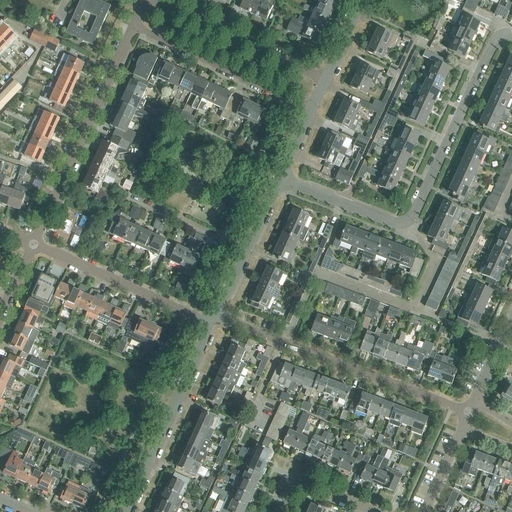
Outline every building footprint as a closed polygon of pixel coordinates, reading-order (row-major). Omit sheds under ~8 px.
[(65,34),(92,47),(110,7),(96,0),(80,0),(73,17),(80,20),(84,12),(97,18),(89,35),(76,29),(78,25),(71,22),(65,34)] [(243,0),(239,9),(253,15),(259,0),(243,0)] [(308,0),(318,4),(333,11),(338,0),(308,0)] [(467,0),(463,9),(474,14),(477,8),(474,6),(477,0),(475,0),(467,0)] [(482,3),(480,2),(477,0),(474,6),(477,8),(480,9),(482,3)] [(496,15),(505,19),(511,5),(507,3),(508,0),(500,0),(501,0),(498,6),(500,6),(496,15)] [(259,1),(253,15),(266,21),(273,7),(264,3),(259,1)] [(313,16),(328,22),(333,11),(318,4),(316,10),(305,6),(303,11),(313,16)] [(459,28),(475,35),(480,23),(471,19),(474,14),(463,9),(460,15),(459,14),(453,25),(459,28)] [(297,21),(308,26),(308,27),(323,34),(328,22),(313,16),(310,22),(299,17),(297,21)] [(287,31),(318,45),(323,34),(292,20),(287,31)] [(440,32),(445,22),(441,20),(436,30),(440,32)] [(0,28),(0,38),(7,45),(13,51),(16,48),(10,41),(15,36),(3,25),(0,28)] [(459,28),(454,39),(470,46),(475,35),(459,28)] [(372,41),(387,48),(391,50),(397,37),(392,34),(391,35),(378,29),(372,41)] [(32,35),(42,40),(44,35),(34,30),(32,35)] [(29,40),(39,45),(42,40),(32,35),(29,40)] [(39,45),(45,48),(47,42),(50,37),(44,35),(42,40),(39,45)] [(405,35),(402,40),(409,43),(413,45),(416,40),(405,35)] [(50,37),(47,42),(57,47),(60,42),(50,37)] [(7,45),(0,38),(0,55),(5,60),(9,57),(2,50),(7,45)] [(470,46),(454,39),(449,51),(464,58),(470,46)] [(387,48),(372,41),(367,52),(382,60),(387,48)] [(57,47),(47,42),(45,48),(55,53),(57,47)] [(433,43),(430,49),(444,55),(447,49),(432,43),(433,43)] [(421,56),(434,62),(429,74),(444,81),(450,69),(442,65),(444,60),(424,51),(421,56)] [(414,52),(409,64),(413,66),(419,54),(414,52)] [(132,81),(148,88),(150,83),(149,83),(148,82),(158,59),(157,58),(156,58),(155,57),(154,57),(153,56),(152,56),(151,56),(150,55),(149,55),(148,55),(147,56),(146,56),(145,56),(143,57),(142,58),(141,58),(140,59),(139,60),(142,62),(139,70),(137,69),(134,76),(132,81)] [(58,67),(64,70),(79,76),(84,65),(69,58),(66,64),(58,62),(56,66),(58,67)] [(156,78),(168,84),(176,68),(172,66),(173,65),(170,63),(169,65),(164,63),(159,61),(158,64),(157,64),(149,83),(150,83),(153,84),(156,78)] [(409,64),(403,76),(408,78),(413,66),(409,64)] [(355,76),(371,84),(377,72),(361,65),(355,76)] [(391,65),(388,70),(400,75),(402,70),(398,68),(391,65)] [(51,77),(59,80),(74,87),(79,76),(64,70),(58,67),(55,73),(53,73),(51,77)] [(176,98),(188,74),(176,68),(168,84),(175,87),(172,96),(176,98)] [(511,71),(505,68),(500,80),(511,85),(511,71)] [(388,70),(386,75),(393,79),(397,81),(400,75),(388,70)] [(420,76),(427,79),(424,85),(439,92),(444,81),(429,74),(423,71),(420,76)] [(188,74),(175,100),(180,103),(185,92),(192,95),(199,79),(195,77),(197,75),(193,73),(191,75),(188,74)] [(371,84),(355,76),(350,88),(366,95),(371,84)] [(403,76),(398,87),(402,89),(408,78),(403,76)] [(203,81),(199,79),(192,95),(198,98),(193,109),(198,111),(199,109),(210,84),(206,82),(207,81),(204,80),(203,81)] [(46,88),(54,91),(69,98),(74,87),(59,80),(57,86),(48,83),(46,88)] [(511,85),(500,80),(495,91),(510,98),(511,94),(511,85)] [(0,96),(0,110),(22,88),(14,81),(0,96)] [(128,89),(127,91),(126,93),(142,100),(143,99),(148,88),(132,81),(130,85),(127,84),(125,88),(128,89)] [(208,103),(214,106),(222,90),(219,89),(219,84),(218,84),(217,84),(216,83),(214,86),(210,84),(199,109),(203,111),(208,103)] [(424,85),(419,97),(434,104),(439,92),(424,85)] [(398,87),(393,99),(397,101),(402,89),(398,87)] [(222,90),(214,106),(221,109),(220,111),(225,113),(222,120),(227,122),(237,101),(232,98),(233,95),(222,90)] [(41,99),(49,102),(55,105),(64,109),(69,98),(54,91),(52,97),(43,95),(41,99)] [(510,98),(495,91),(490,103),(505,110),(510,98)] [(142,107),(145,101),(142,100),(126,93),(125,96),(122,94),(120,99),(123,100),(121,104),(146,116),(147,116),(150,111),(142,107)] [(434,104),(419,97),(414,95),(408,106),(413,108),(429,115),(434,104)] [(241,118),(248,121),(255,106),(244,100),(242,103),(237,101),(227,122),(232,125),(236,119),(240,121),(241,118)] [(344,100),(339,112),(355,119),(360,107),(344,100)] [(375,100),(372,105),(383,111),(386,105),(382,103),(375,100)] [(391,103),(386,115),(396,120),(398,114),(392,111),(395,105),(391,103)] [(508,111),(505,110),(490,103),(484,114),(500,121),(505,124),(508,117),(505,116),(508,111)] [(145,119),(146,116),(121,104),(119,107),(117,106),(115,110),(117,112),(115,115),(132,123),(135,116),(143,119),(145,119)] [(372,106),(370,111),(376,114),(381,116),(383,111),(372,105),(372,106)] [(255,106),(248,121),(255,124),(251,133),(256,135),(267,111),(255,106)] [(429,115),(413,108),(408,120),(423,127),(429,115)] [(355,119),(339,112),(333,123),(353,133),(359,121),(355,119)] [(31,121),(39,125),(54,132),(59,121),(44,114),(41,120),(33,117),(31,121)] [(479,126),(494,133),(497,134),(499,128),(497,127),(500,121),(484,114),(479,126)] [(129,129),(132,123),(115,115),(114,119),(112,119),(111,121),(112,122),(110,126),(121,131),(117,139),(130,145),(133,139),(129,135),(131,130),(129,129)] [(386,115),(382,123),(386,125),(392,128),(396,120),(386,115)] [(54,132),(39,125),(36,131),(28,128),(26,132),(34,136),(49,143),(54,132)] [(404,129),(399,141),(414,148),(419,136),(404,129)] [(378,131),(373,143),(377,145),(382,133),(378,131)] [(150,143),(154,136),(148,133),(145,140),(150,143)] [(237,144),(240,137),(230,133),(227,139),(237,144)] [(322,147),(338,154),(343,157),(346,149),(341,147),(344,143),(345,139),(332,133),(330,137),(328,135),(322,147)] [(358,135),(356,141),(367,146),(370,140),(365,138),(358,135)] [(482,135),(481,138),(474,135),(469,147),(484,154),(488,146),(493,148),(496,141),(482,135)] [(21,143),(29,146),(44,153),(49,143),(34,136),(31,141),(23,139),(21,143)] [(246,147),(254,151),(259,140),(251,136),(246,147)] [(98,153),(114,160),(116,161),(119,155),(127,154),(131,146),(130,145),(117,139),(113,137),(110,144),(104,141),(98,153)] [(356,141),(353,146),(360,149),(364,151),(367,146),(356,141)] [(414,148),(399,141),(393,152),(409,159),(414,148)] [(373,143),(367,154),(372,156),(377,145),(373,143)] [(16,154),(24,158),(39,165),(44,153),(29,146),(26,153),(18,150),(16,154)] [(338,154),(322,147),(317,159),(325,162),(333,166),(338,154)] [(464,158),(479,165),(484,154),(469,147),(464,158)] [(390,151),(385,162),(403,171),(409,159),(390,151)] [(111,167),(114,160),(98,153),(93,164),(116,175),(118,171),(111,167)] [(367,154),(362,166),(366,168),(372,156),(367,154)] [(353,161),(359,164),(362,157),(357,155),(354,161),(353,161)] [(459,170),(474,177),(479,165),(464,158),(459,170)] [(348,186),(351,181),(359,164),(353,161),(348,172),(341,169),(335,180),(348,186)] [(403,171),(385,162),(382,161),(380,165),(382,168),(380,174),(383,175),(398,182),(403,171)] [(325,162),(323,167),(331,170),(333,166),(325,162)] [(114,179),(116,175),(93,164),(91,168),(89,167),(88,171),(89,172),(88,176),(103,183),(106,177),(114,179)] [(366,168),(362,166),(357,177),(361,179),(364,173),(366,168)] [(366,168),(364,173),(371,176),(374,171),(366,168)] [(453,181),(469,188),(474,177),(459,170),(453,181)] [(507,179),(504,173),(501,174),(498,181),(500,182),(507,179)] [(14,192),(7,189),(10,181),(5,179),(6,177),(0,174),(0,192),(1,192),(0,194),(0,204),(9,207),(14,192)] [(398,182),(383,175),(377,187),(393,194),(398,182)] [(100,189),(103,183),(88,176),(82,188),(96,194),(94,199),(104,204),(107,198),(100,189)] [(469,196),(466,195),(469,188),(453,181),(448,193),(454,196),(453,199),(465,205),(469,196)] [(16,184),(14,192),(9,207),(20,211),(25,196),(19,194),(21,185),(16,184)] [(501,192),(489,198),(499,202),(503,193),(501,192)] [(483,209),(493,214),(499,202),(489,198),(488,198),(483,209)] [(438,214),(454,221),(458,223),(463,211),(444,202),(438,214)] [(134,220),(139,210),(133,207),(130,215),(130,219),(134,220)] [(143,212),(139,210),(134,220),(138,222),(140,219),(143,212)] [(293,210),(288,222),(303,229),(309,217),(293,210)] [(113,236),(124,241),(132,226),(127,224),(128,221),(125,220),(124,222),(120,220),(120,221),(119,220),(121,214),(122,214),(120,211),(115,214),(109,226),(113,227),(110,234),(113,235),(113,236)] [(438,214),(433,226),(448,233),(454,221),(438,214)] [(486,214),(480,227),(484,229),(487,222),(489,223),(493,225),(496,219),(492,217),(486,214)] [(157,230),(162,220),(157,218),(154,225),(153,229),(157,230)] [(303,229),(288,222),(283,233),(298,240),(303,229)] [(327,225),(322,237),(328,239),(333,228),(327,225)] [(143,231),(132,226),(124,241),(136,247),(143,231)] [(448,233),(433,226),(428,237),(434,240),(432,245),(446,251),(448,246),(443,244),(448,233)] [(338,249),(341,243),(352,247),(358,232),(346,227),(344,233),(338,231),(332,247),(338,249)] [(511,232),(503,229),(498,241),(511,247),(511,232)] [(143,231),(136,247),(147,252),(155,236),(151,235),(152,232),(149,231),(147,233),(143,231)] [(354,255),(357,249),(364,252),(370,236),(358,232),(352,247),(350,254),(354,255)] [(205,245),(207,239),(196,233),(193,239),(190,245),(188,251),(188,252),(181,267),(193,273),(200,257),(194,254),(199,242),(205,245)] [(298,240),(283,233),(277,245),(293,252),(298,240)] [(155,236),(147,252),(159,257),(160,255),(165,257),(170,246),(165,243),(166,242),(155,236)] [(373,263),(376,256),(382,241),(370,236),(364,252),(362,258),(373,263)] [(323,238),(318,249),(323,251),(328,239),(322,237),(323,238)] [(487,249),(492,252),(508,259),(511,250),(511,247),(498,241),(492,238),(487,249)] [(464,240),(456,256),(461,258),(468,242),(464,240)] [(382,241),(376,256),(387,261),(393,245),(382,241)] [(293,252),(277,245),(272,257),(288,264),(293,252)] [(387,261),(399,265),(405,250),(393,245),(387,261)] [(170,246),(165,257),(170,260),(169,262),(181,267),(188,252),(188,251),(177,246),(176,248),(170,246)] [(318,249),(313,261),(318,262),(323,251),(318,249)] [(417,254),(405,250),(399,265),(410,270),(409,275),(417,278),(423,262),(415,259),(417,254)] [(492,252),(487,263),(502,271),(508,259),(492,252)] [(447,260),(458,265),(461,258),(456,256),(454,255),(450,253),(447,260)] [(345,267),(330,261),(331,258),(326,256),(321,268),(335,273),(344,270),(345,267)] [(465,259),(459,270),(470,275),(472,271),(468,269),(466,268),(469,261),(465,259)] [(445,265),(456,270),(458,265),(447,260),(445,265)] [(487,263),(484,270),(480,268),(478,274),(497,282),(502,271),(487,263)] [(442,271),(453,276),(456,270),(445,265),(442,271)] [(267,267),(262,279),(277,286),(283,274),(267,267)] [(344,270),(335,273),(344,277),(345,276),(351,273),(353,279),(361,276),(362,273),(345,267),(344,270)] [(301,269),(298,275),(310,280),(312,274),(308,272),(301,269)] [(459,270),(457,276),(463,279),(467,281),(470,275),(459,270)] [(439,276),(450,281),(453,276),(442,271),(439,276)] [(345,276),(344,277),(358,283),(367,279),(368,276),(362,273),(361,276),(353,279),(351,273),(345,276)] [(32,301),(49,309),(59,286),(55,284),(57,282),(42,274),(36,287),(39,288),(32,301)] [(310,280),(298,275),(296,280),(303,284),(307,286),(310,280)] [(386,283),(368,276),(367,279),(358,283),(368,286),(368,284),(375,282),(377,288),(385,284),(386,283)] [(437,282),(448,288),(450,281),(439,276),(437,282)] [(279,294),(275,292),(277,286),(262,279),(257,291),(272,297),(277,299),(279,294)] [(54,297),(66,302),(72,289),(75,283),(71,281),(68,287),(60,284),(54,297)] [(368,286),(382,292),(390,288),(391,285),(386,283),(385,284),(377,288),(375,282),(368,284),(368,286)] [(434,288),(445,293),(448,288),(437,282),(434,288)] [(335,287),(327,283),(324,293),(332,296),(335,287)] [(382,292),(400,299),(403,290),(391,285),(390,288),(382,292)] [(477,285),(472,296),(487,304),(493,292),(477,285)] [(77,307),(83,294),(86,288),(82,286),(79,292),(72,289),(66,302),(64,305),(75,311),(77,307)] [(431,294),(442,299),(445,293),(434,288),(431,294)] [(365,298),(344,290),(344,292),(347,299),(353,296),(356,303),(355,305),(362,308),(365,298)] [(77,307),(87,312),(95,295),(96,293),(93,291),(90,297),(83,294),(77,307)] [(262,311),(264,308),(267,309),(272,297),(257,291),(250,306),(262,311)] [(429,300),(440,305),(442,299),(431,294),(429,300)] [(86,315),(96,320),(98,317),(104,304),(107,297),(104,296),(103,298),(95,295),(87,312),(86,315)] [(297,295),(292,306),(297,308),(302,297),(297,295)] [(353,296),(347,299),(349,303),(355,305),(356,303),(353,296)] [(466,308),(482,315),(487,304),(472,296),(466,308)] [(110,322),(116,309),(119,303),(112,300),(109,306),(104,304),(98,317),(96,320),(108,326),(110,322)] [(370,300),(366,309),(363,317),(373,321),(375,313),(379,304),(370,300)] [(428,300),(425,307),(436,312),(440,305),(429,300),(428,300)] [(49,309),(32,301),(31,301),(25,312),(39,318),(41,313),(45,315),(49,309)] [(124,320),(130,308),(130,307),(126,305),(126,306),(123,312),(116,309),(110,322),(108,326),(118,330),(120,327),(121,327),(124,320)] [(287,318),(291,320),(297,308),(292,306),(287,318)] [(477,327),(482,315),(466,308),(463,306),(458,318),(455,324),(467,329),(469,323),(477,327)] [(402,312),(389,308),(386,317),(398,321),(402,312)] [(441,310),(437,317),(444,320),(447,313),(441,310)] [(44,320),(39,318),(25,312),(20,324),(33,330),(36,324),(41,327),(44,320)] [(312,332),(324,337),(330,321),(318,316),(312,332)] [(413,316),(411,322),(416,325),(419,318),(413,316)] [(331,317),(330,321),(324,337),(335,341),(344,319),(338,317),(338,319),(331,317)] [(344,319),(335,341),(348,346),(356,324),(344,319)] [(124,320),(121,327),(126,330),(129,323),(124,320)] [(126,330),(128,331),(125,337),(128,339),(142,345),(151,325),(140,320),(138,325),(130,321),(129,323),(126,330)] [(57,326),(65,330),(67,326),(59,322),(57,326)] [(20,324),(16,332),(15,335),(34,344),(40,333),(33,330),(20,324)] [(155,358),(159,360),(169,339),(160,335),(162,331),(151,325),(142,345),(153,350),(152,353),(152,354),(153,357),(154,358),(155,358)] [(63,335),(65,330),(57,326),(54,331),(63,335)] [(360,351),(372,355),(379,336),(381,331),(377,329),(375,335),(367,332),(360,351)] [(379,336),(372,355),(383,360),(390,341),(394,331),(390,329),(387,337),(386,337),(385,339),(379,336)] [(91,333),(88,341),(93,343),(99,346),(102,338),(91,333)] [(391,341),(383,360),(395,364),(402,345),(406,335),(402,333),(399,341),(398,341),(397,343),(391,341)] [(29,355),(34,344),(15,335),(9,346),(29,355)] [(57,347),(60,342),(51,338),(49,343),(57,347)] [(402,345),(395,364),(406,368),(412,354),(417,339),(413,338),(410,346),(409,345),(408,348),(402,345)] [(240,342),(238,347),(232,344),(227,356),(240,362),(245,352),(249,354),(252,348),(240,342)] [(414,348),(412,354),(406,368),(418,373),(421,365),(426,367),(430,356),(434,346),(425,343),(422,351),(414,348)] [(52,358),(54,353),(46,349),(44,354),(52,358)] [(430,356),(426,367),(431,369),(428,377),(440,381),(445,367),(448,358),(443,356),(442,357),(436,355),(436,354),(432,352),(430,356)] [(257,370),(263,372),(269,359),(258,354),(256,359),(261,361),(259,366),(257,370)] [(0,371),(16,379),(17,379),(22,369),(27,371),(30,364),(11,355),(8,361),(3,359),(0,365),(0,371)] [(227,356),(222,367),(240,375),(245,364),(240,362),(227,356)] [(29,363),(46,371),(49,365),(32,357),(29,363)] [(448,358),(445,367),(440,381),(452,385),(459,366),(452,363),(453,360),(448,358)] [(285,365),(279,363),(271,380),(280,383),(279,386),(288,390),(287,391),(288,391),(291,383),(296,369),(285,365)] [(217,378),(230,384),(235,386),(240,375),(222,367),(217,378)] [(296,369),(291,383),(288,391),(293,393),(296,384),(302,387),(307,373),(296,369)] [(0,385),(6,388),(11,390),(16,379),(0,371),(0,385)] [(318,377),(307,373),(302,387),(307,389),(305,395),(310,397),(313,391),(318,377)] [(313,391),(324,395),(329,381),(318,377),(313,391)] [(212,389),(225,395),(229,397),(235,386),(230,384),(217,378),(212,389)] [(333,403),(335,399),(340,385),(329,381),(324,395),(329,397),(327,400),(333,403)] [(511,384),(510,384),(502,397),(511,403),(511,384)] [(35,394),(38,389),(29,385),(27,390),(35,394)] [(340,385),(335,399),(332,407),(337,409),(340,401),(346,403),(351,390),(340,385)] [(225,395),(212,389),(207,401),(220,407),(225,395)] [(283,403),(286,395),(281,393),(277,401),(283,403)] [(356,412),(367,416),(373,398),(362,394),(359,402),(353,400),(347,416),(354,418),(356,412)] [(30,406),(32,400),(24,396),(21,402),(30,406)] [(368,412),(379,416),(384,402),(374,398),(367,416),(368,412)] [(379,416),(390,420),(395,406),(384,402),(379,416)] [(232,412),(230,418),(240,422),(248,406),(242,403),(237,414),(232,412)] [(290,414),(292,408),(281,403),(279,409),(290,414)] [(395,406),(390,420),(388,425),(399,429),(401,424),(406,411),(405,410),(406,409),(401,407),(401,409),(395,406)] [(25,416),(27,412),(19,408),(16,412),(25,416)] [(279,409),(276,414),(287,419),(290,414),(279,409)] [(329,414),(318,409),(315,416),(326,421),(328,416),(329,414)] [(343,427),(349,413),(343,410),(337,425),(343,427)] [(401,424),(412,428),(417,415),(406,411),(401,424)] [(197,423),(210,429),(215,431),(220,420),(202,412),(197,423)] [(303,413),(296,428),(297,428),(297,427),(298,428),(299,429),(303,431),(306,424),(310,416),(303,413)] [(276,414),(274,420),(285,425),(287,419),(276,414)] [(417,415),(412,428),(423,433),(428,419),(417,415)] [(240,422),(230,418),(227,423),(232,426),(230,431),(235,433),(240,422)] [(274,420),(271,426),(282,431),(285,425),(274,420)] [(197,423),(192,434),(205,440),(210,429),(197,423)] [(271,426),(269,431),(279,436),(282,431),(271,426)] [(284,444),(284,446),(289,448),(290,446),(296,449),(301,437),(301,436),(303,432),(303,431),(299,429),(298,428),(297,427),(297,428),(294,433),(290,431),(284,444)] [(17,430),(14,436),(20,438),(23,432),(18,429),(17,429),(17,430)] [(269,431),(266,437),(277,442),(279,436),(269,431)] [(306,454),(306,455),(311,458),(312,456),(317,459),(323,446),(325,442),(329,434),(323,432),(320,439),(315,436),(312,442),(306,454)] [(187,445),(200,451),(204,453),(206,449),(209,450),(212,443),(205,440),(192,434),(187,445)] [(232,439),(226,437),(223,442),(229,445),(232,439)] [(301,437),(296,449),(300,451),(299,452),(306,455),(306,454),(312,442),(301,437)] [(383,440),(381,445),(390,449),(392,444),(383,440)] [(42,450),(47,452),(51,444),(46,442),(42,450)] [(347,451),(350,444),(345,442),(342,449),(347,451)] [(397,452),(402,454),(405,446),(400,444),(397,452)] [(187,445),(181,456),(194,462),(198,464),(199,464),(201,460),(203,462),(207,454),(204,453),(200,451),(187,445)] [(257,446),(254,453),(241,447),(239,451),(246,454),(252,457),(267,464),(272,453),(257,446)] [(323,446),(317,459),(322,461),(322,462),(328,465),(328,464),(334,451),(323,446)] [(88,453),(95,456),(97,451),(91,448),(88,453)] [(224,456),(227,450),(221,448),(219,453),(224,456)] [(4,473),(15,478),(22,465),(23,462),(17,459),(18,455),(13,453),(12,455),(7,452),(8,451),(4,449),(0,456),(0,466),(6,469),(4,473)] [(328,464),(328,465),(333,467),(334,466),(339,469),(345,456),(334,451),(328,464)] [(345,456),(339,469),(343,471),(343,472),(349,474),(349,473),(350,474),(354,465),(359,467),(364,457),(358,454),(355,461),(350,459),(353,453),(352,453),(347,451),(345,456)] [(74,455),(67,452),(61,464),(69,467),(74,455)] [(467,458),(467,459),(461,475),(468,477),(469,475),(475,478),(477,470),(482,472),(488,458),(476,453),(474,461),(467,458)] [(69,467),(74,470),(80,457),(74,455),(69,467)] [(198,464),(194,462),(181,456),(176,467),(193,475),(198,464)] [(365,456),(360,467),(366,469),(364,473),(361,479),(372,484),(384,460),(377,457),(371,469),(367,467),(370,459),(365,456)] [(252,457),(247,468),(262,475),(267,464),(252,457)] [(34,467),(36,464),(25,458),(23,462),(16,478),(27,484),(34,467)] [(494,476),(499,462),(488,458),(482,472),(494,476)] [(384,460),(372,484),(376,486),(376,487),(382,490),(382,489),(383,489),(389,477),(383,474),(388,462),(384,460)] [(494,492),(497,484),(503,487),(505,480),(510,466),(499,462),(494,476),(492,482),(490,487),(489,490),(494,492)] [(44,475),(37,472),(38,469),(34,467),(33,470),(27,484),(38,489),(44,475)] [(103,481),(108,471),(102,468),(97,478),(103,481)] [(247,468),(244,475),(231,469),(229,473),(242,479),(257,486),(262,475),(247,468)] [(44,475),(38,489),(50,494),(53,487),(56,489),(62,476),(47,469),(44,475)] [(389,477),(383,489),(388,491),(387,492),(393,494),(394,494),(400,482),(402,476),(391,471),(389,477)] [(257,486),(242,479),(229,473),(226,479),(240,485),(237,490),(252,497),(257,486)] [(199,484),(209,489),(213,479),(208,476),(206,481),(201,478),(199,484)] [(172,478),(166,490),(179,496),(180,495),(182,496),(187,486),(172,478)] [(61,500),(72,505),(80,488),(69,482),(61,500)] [(209,489),(199,484),(196,490),(201,493),(198,497),(204,500),(209,489)] [(80,488),(72,505),(84,510),(92,493),(80,488)] [(183,497),(179,496),(166,490),(161,501),(174,507),(178,508),(183,497)] [(237,490),(235,497),(221,490),(219,495),(233,501),(247,508),(252,497),(237,490)] [(452,491),(443,511),(450,511),(459,494),(452,491)] [(245,511),(247,508),(233,501),(219,495),(216,500),(230,507),(227,511),(245,511)] [(178,508),(174,507),(161,501),(156,511),(176,511),(178,509),(178,508)]
